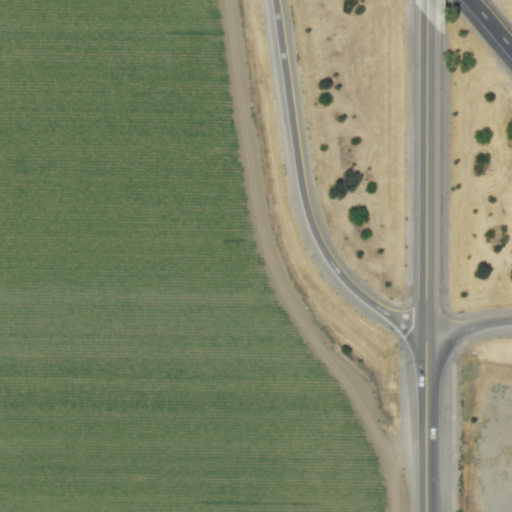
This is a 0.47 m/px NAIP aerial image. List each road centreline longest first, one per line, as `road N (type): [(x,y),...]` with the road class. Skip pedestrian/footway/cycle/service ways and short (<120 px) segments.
road 1 (secondary): [(424,511),(425,0)]
road 2 (motorway): [(274,0),(298,172),(316,237),(357,292),(424,329)]
